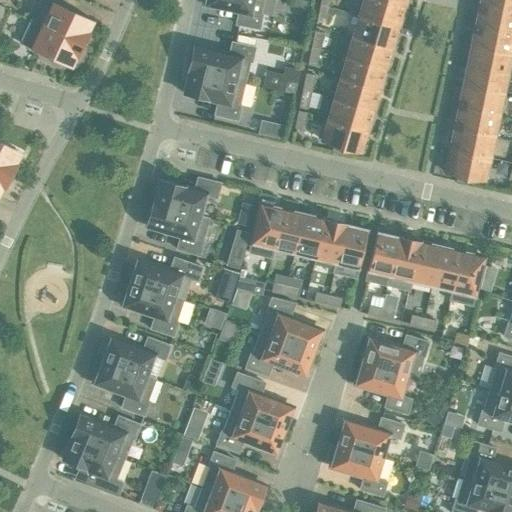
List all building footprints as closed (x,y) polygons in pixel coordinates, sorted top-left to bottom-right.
[(260,14),(262,0),(204,0),(203,4),(237,11),(235,24),(258,29),(261,14),(260,14)] [(396,27),(402,6),(381,0),(362,0),(358,16),(396,27)] [(511,8),(511,0),(479,0),(479,2),(511,8)] [(93,24),(44,1),(34,21),(84,44),(93,24)] [(511,31),(511,8),(479,2),(475,23),(511,31)] [(325,23),(328,7),(319,5),(316,21),(325,23)] [(390,48),(396,27),(358,16),(352,36),(390,48)] [(84,44),(34,21),(30,19),(20,41),(73,66),(84,44)] [(510,53),(511,41),(511,31),(475,23),(471,44),(510,53)] [(319,49),(323,33),(314,31),(310,47),(319,49)] [(384,68),(390,48),(352,36),(346,57),(384,68)] [(243,84),(249,61),(251,62),(254,47),(231,41),(228,54),(194,46),(188,70),(243,84)] [(505,74),(510,53),(471,44),(466,66),(505,74)] [(316,65),(319,49),(310,47),(307,64),(316,65)] [(378,89),(384,68),(346,57),(340,78),(378,89)] [(501,95),(505,74),(466,66),(462,87),(501,95)] [(261,86),(291,94),(298,70),(283,67),(281,75),(265,70),(261,86)] [(243,84),(188,70),(183,93),(216,101),(213,114),(237,120),(240,105),(238,105),(243,84)] [(310,92),(314,75),(305,73),(301,90),(310,92)] [(372,110),(378,89),(340,78),(334,98),(372,110)] [(496,116),(501,95),(462,87),(458,108),(496,116)] [(307,108),(310,92),(301,90),(298,106),(307,108)] [(366,131),(372,110),(334,98),(327,119),(366,131)] [(492,137),(496,116),(458,108),(453,129),(492,137)] [(302,130),(306,113),(297,111),(294,128),(302,130)] [(359,152),(366,131),(327,119),(321,141),(333,144),(331,150),(346,154),(348,149),(359,152)] [(257,132),(278,138),(281,125),(260,120),(257,132)] [(488,158),(492,137),(453,129),(449,150),(488,158)] [(21,156),(0,144),(0,171),(10,176),(21,156)] [(483,180),(488,158),(449,150),(444,172),(456,175),(455,180),(470,183),(471,178),(483,180)] [(0,195),(10,176),(0,171),(0,195)] [(199,215),(205,195),(215,198),(220,183),(197,177),(193,189),(160,180),(153,203),(207,219),(208,218),(199,215)] [(201,240),(207,219),(153,203),(146,226),(179,236),(176,249),(199,255),(203,241),(201,240)] [(270,258),(281,209),(259,204),(248,252),(270,258)] [(293,253),(302,214),(281,209),(270,258),(271,258),(273,248),(293,253)] [(314,258),(323,219),(302,214),(293,253),(314,258)] [(333,272),(344,224),(323,219),(314,258),(334,263),(332,272),(333,272)] [(355,278),(366,229),(344,224),(333,272),(355,278)] [(386,285),(398,237),(387,235),(389,230),(377,227),(367,271),(388,276),(385,285),(386,285)] [(407,290),(419,242),(398,237),(386,285),(407,290)] [(430,286),(440,247),(419,242),(407,290),(408,290),(410,281),(430,286)] [(449,300),(461,252),(440,247),(430,286),(451,290),(448,300),(449,300)] [(471,305),(483,257),(461,252),(449,300),(471,305)] [(201,267),(173,257),(169,270),(136,259),(128,282),(182,300),(189,279),(197,281),(201,267)] [(247,292),(249,283),(237,280),(235,289),(247,292)] [(175,321),(182,300),(128,282),(121,305),(154,316),(149,328),(172,336),(177,321),(175,321)] [(283,294),(285,285),(273,283),(271,291),(283,294)] [(296,297),(298,288),(285,285),(283,294),(296,297)] [(325,304),(327,295),(315,292),(313,301),(325,304)] [(338,307),(340,298),(327,295),(325,304),(338,307)] [(312,353),(320,330),(288,318),(294,303),(270,297),(265,311),(267,312),(259,333),(312,353)] [(379,317),(381,308),(369,305),(367,314),(379,317)] [(391,320),(393,311),(381,308),(379,317),(391,320)] [(511,311),(509,322),(507,322),(503,336),(511,338),(511,311)] [(421,327),(423,318),(411,315),(408,324),(421,327)] [(433,329),(435,321),(423,318),(421,327),(433,329)] [(312,353),(259,333),(251,353),(249,353),(244,367),(267,375),(271,363),(303,375),(312,353)] [(465,345),(468,336),(455,333),(453,341),(465,345)] [(406,375),(412,353),(423,356),(427,341),(405,335),(401,347),(368,338),(361,361),(406,375)] [(145,375),(153,355),(164,359),(169,345),(146,337),(142,349),(109,337),(101,360),(154,380),(154,379),(145,375)] [(511,396),(511,356),(498,353),(493,367),(495,368),(489,389),(511,396)] [(146,400),(154,380),(101,360),(93,383),(125,395),(120,407),(143,415),(148,401),(146,400)] [(400,395),(406,375),(361,361),(354,384),(387,394),(383,406),(406,413),(410,399),(400,395)] [(283,430),(291,407),(259,395),(264,383),(236,372),(231,386),(238,389),(230,410),(283,430)] [(511,421),(511,396),(489,389),(482,410),(481,410),(476,424),(499,431),(503,419),(511,421)] [(274,452),(283,430),(230,410),(222,431),(220,430),(215,444),(237,453),(242,440),(274,452)] [(133,439),(139,424),(117,415),(112,428),(80,415),(71,437),(123,458),(132,438),(133,439)] [(381,456),(387,435),(398,438),(403,424),(380,417),(376,430),(343,420),(336,443),(390,459),(390,458),(381,456)] [(123,458),(71,437),(62,459),(94,472),(89,485),(117,495),(122,482),(115,479),(123,458)] [(511,492),(511,466),(490,460),(494,448),(472,441),(467,455),(469,456),(462,477),(511,492)] [(384,481),(390,459),(336,443),(329,466),(362,476),(358,489),(381,496),(386,481),(384,481)] [(254,506),(262,484),(230,472),(235,460),(212,451),(207,465),(209,466),(201,487),(258,509),(259,508),(254,506)] [(494,511),(510,511),(511,508),(511,492),(462,477),(456,499),(454,498),(450,511),(475,511),(477,507),(494,511)] [(257,511),(258,509),(201,487),(193,508),(186,505),(183,511),(257,511)] [(382,511),(384,508),(355,500),(351,511),(350,511),(318,502),(315,511),(382,511)]
